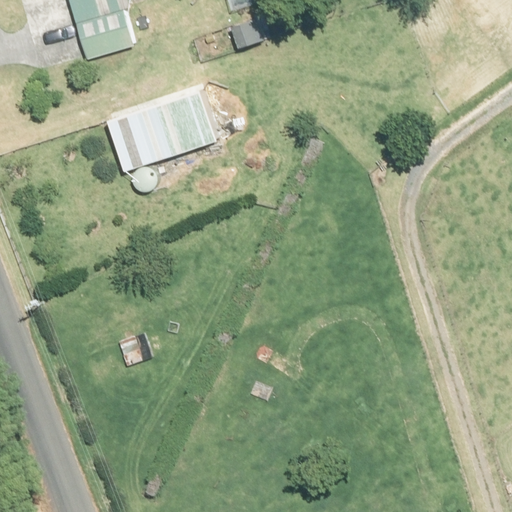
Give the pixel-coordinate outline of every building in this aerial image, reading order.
[(71,0),(86,59),(139,46),(127,0),(71,0)] [(269,13),(233,24),(240,49),(277,39),(269,13)] [(227,138),(207,82),(111,117),(131,173),(227,138)] [(324,212),(311,226),(329,242),(341,227),(324,212)] [(121,342),(128,361),(140,356),(143,363),(156,358),(147,333),(121,342)] [(143,363),(131,368),(140,393),(166,384),(156,358),(143,363)]
